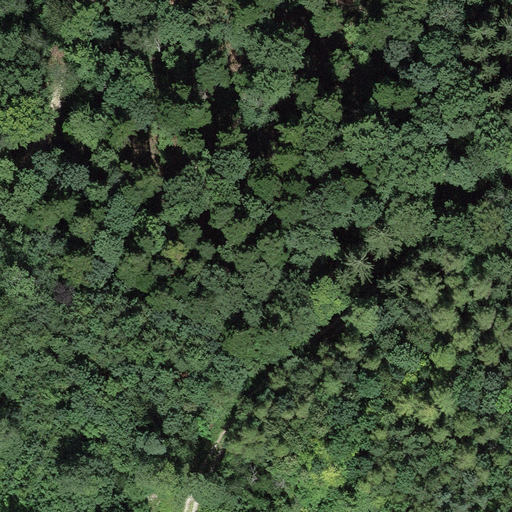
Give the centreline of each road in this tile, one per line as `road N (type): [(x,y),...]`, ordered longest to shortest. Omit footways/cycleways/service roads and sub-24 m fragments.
road 1 (track): [(375,0),(345,38),(239,123),(0,409)]
road 2 (track): [(188,511),(220,428),(261,374),(511,170)]
road 3 (track): [(100,0),(0,230)]
